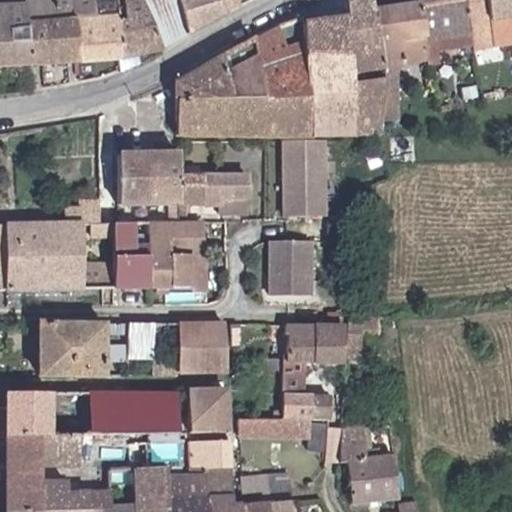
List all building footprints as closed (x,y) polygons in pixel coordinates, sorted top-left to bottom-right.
[(0,0),(0,59),(26,58),(24,28),(51,26),(50,0),(0,0)] [(91,0),(92,9),(115,9),(114,0),(91,0)] [(118,52),(119,64),(126,62),(126,50),(158,43),(139,0),(114,0),(115,9),(116,23),(118,52)] [(139,0),(158,43),(185,29),(176,0),(139,0)] [(219,0),(176,0),(185,29),(223,8),(219,0)] [(374,10),(372,0),(346,0),(348,15),(354,76),(384,77),(383,71),(374,10)] [(474,30),(469,0),(419,0),(420,3),(425,32),(427,45),(435,44),(434,37),(474,30)] [(495,50),(488,0),(469,0),(474,30),(477,52),(495,50)] [(511,0),(488,0),(495,50),(496,56),(504,54),(499,21),(511,19),(511,0)] [(425,32),(420,3),(374,10),(383,71),(400,64),(405,62),(403,36),(425,32)] [(303,18),(303,14),(293,18),(246,39),(222,51),(220,96),(189,97),(175,96),(176,115),(175,131),(218,131),(387,134),(386,111),(384,77),(354,76),(348,15),(331,15),(303,18)] [(64,25),(65,55),(93,53),(118,52),(116,23),(64,25)] [(24,28),(26,58),(44,56),(65,55),(64,25),(51,26),(24,28)] [(220,96),(222,51),(175,76),(175,96),(189,97),(220,96)] [(400,64),(383,71),(384,77),(386,111),(401,110),(400,64)] [(322,213),(324,138),(283,137),(282,212),(322,213)] [(178,169),(178,149),(115,149),(116,198),(139,198),(140,208),(164,208),(165,198),(178,198),(178,169)] [(243,169),(178,169),(178,198),(214,197),(214,207),(225,207),(243,207),(243,169)] [(98,218),(98,195),(76,194),(76,209),(76,218),(61,218),(0,218),(0,282),(109,281),(109,218),(98,218)] [(76,218),(76,209),(61,209),(61,218),(76,218)] [(116,217),(109,218),(109,281),(144,282),(187,283),(187,250),(197,251),(197,219),(116,217)] [(308,238),(266,238),(266,291),(308,291),(308,238)] [(67,317),(35,317),(34,368),(67,368),(67,317)] [(67,317),(67,368),(99,368),(98,327),(118,328),(118,326),(124,327),(123,344),(152,344),(152,318),(109,317),(67,317)] [(221,319),(175,319),(174,364),(222,364),(221,319)] [(303,355),(311,354),(311,321),(280,320),(281,355),(303,355)] [(338,355),(339,322),(311,321),(311,354),(338,355)] [(281,355),(230,354),(230,364),(281,364),(281,355)] [(304,391),(303,355),(281,355),(281,364),(281,390),(304,391)] [(183,385),(183,401),(184,427),(221,425),(219,385),(183,385)] [(2,387),(2,403),(2,430),(45,430),(44,388),(2,387)] [(172,388),(44,388),(45,430),(74,429),(140,428),(184,427),(183,401),(173,401),(172,388)] [(312,392),(281,391),(282,406),(283,416),(305,417),(312,417),(312,392)] [(312,417),(327,417),(328,415),(327,392),(312,392),(312,417)] [(322,448),(337,451),(338,425),(338,417),(328,415),(327,417),(322,448)] [(232,416),(232,425),(232,430),(282,431),(282,416),(276,416),(232,416)] [(282,431),(232,430),(232,440),(280,441),(300,444),(305,418),(305,417),(283,416),(282,416),(282,431)] [(305,418),(300,444),(318,449),(323,423),(305,418)] [(348,500),(395,497),(391,452),(360,455),(357,424),(338,425),(337,451),(336,460),(345,461),(348,500)] [(45,430),(2,430),(2,468),(48,467),(49,459),(74,458),(74,429),(45,430)] [(224,435),(182,437),(182,461),(203,461),(225,460),(224,435)] [(182,437),(140,438),(141,464),(165,463),(182,461),(182,437)] [(102,440),(90,465),(102,464),(131,464),(141,464),(140,438),(102,440)] [(226,501),(225,460),(203,461),(204,511),(234,511),(234,501),(226,501)] [(204,511),(203,461),(182,461),(165,463),(165,511),(204,511)] [(131,464),(132,511),(165,511),(165,463),(141,464),(131,464)] [(48,476),(49,506),(59,505),(104,503),(102,464),(90,465),(91,486),(61,486),(60,476),(48,476)] [(59,505),(59,511),(132,511),(131,464),(102,464),(104,503),(59,505)] [(48,467),(2,468),(2,507),(49,506),(48,476),(48,467)] [(233,490),(289,488),(289,473),(233,475),(233,490)] [(260,511),(290,511),(290,498),(260,500),(260,511)] [(234,511),(260,511),(260,500),(234,501),(234,511)] [(395,511),(415,511),(415,501),(395,502),(395,511)]
